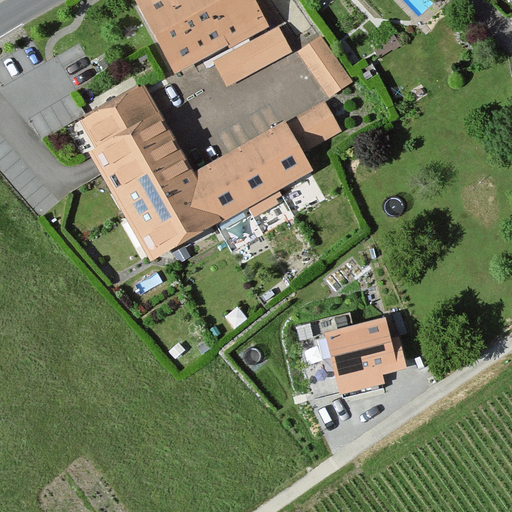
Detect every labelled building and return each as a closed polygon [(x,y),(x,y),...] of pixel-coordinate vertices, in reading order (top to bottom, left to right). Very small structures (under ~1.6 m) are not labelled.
[(248,0),(148,0),(138,6),(175,75),(177,74),(210,57),(264,28),(248,0)] [(278,32),(216,65),(227,87),(289,53),(278,32)] [(321,41),(300,56),(330,98),(351,84),(321,41)] [(148,96),(144,90),(82,124),(99,155),(93,159),(96,165),(151,263),(311,175),(285,128),(194,179),(166,128),(160,117),(148,96)] [(325,105),(290,125),(304,151),(340,132),(325,105)] [(383,326),(327,339),(340,395),(384,385),(382,377),(405,371),(399,345),(388,348),(383,326)]
